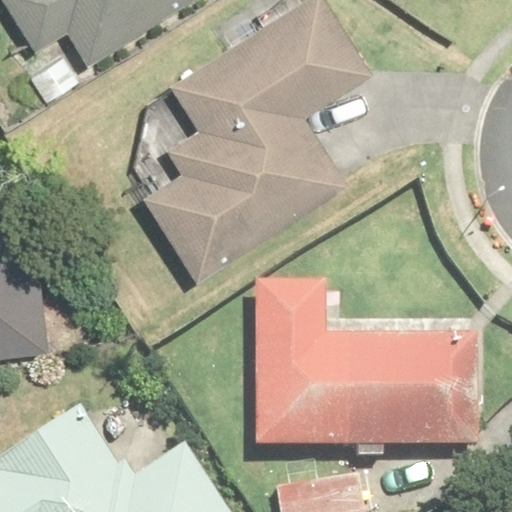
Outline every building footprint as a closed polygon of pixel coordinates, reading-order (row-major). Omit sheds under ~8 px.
[(0,0),(0,3),(34,59),(64,40),(83,70),(197,0),(0,0)] [(140,172),(196,273),(338,194),(297,121),(368,81),(322,0),(309,0),(170,78),(203,136),(140,172)] [(0,363),(41,360),(32,262),(0,265),(0,363)] [(330,320),(329,286),(253,287),(255,457),(469,454),(466,318),(330,320)] [(128,486),(83,413),(0,464),(0,511),(219,511),(182,452),(128,486)] [(358,511),(356,482),(277,489),(279,511),(358,511)]
